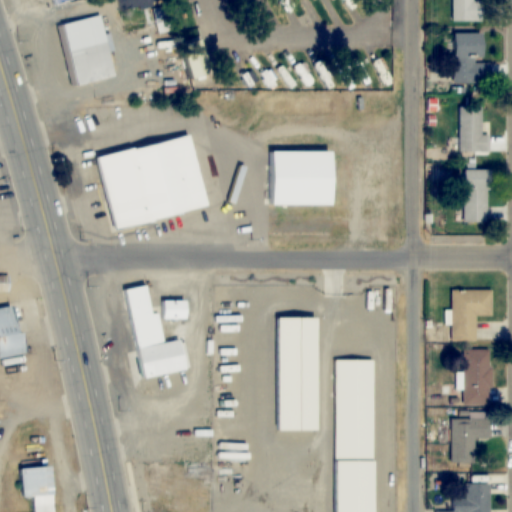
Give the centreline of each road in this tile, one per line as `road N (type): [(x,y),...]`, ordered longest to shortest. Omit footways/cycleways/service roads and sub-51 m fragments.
road 1 (residential): [(419,511),(416,0)]
road 2 (residential): [(511,258),(0,255)]
road 3 (primary): [(111,511),(59,257),(0,68)]
